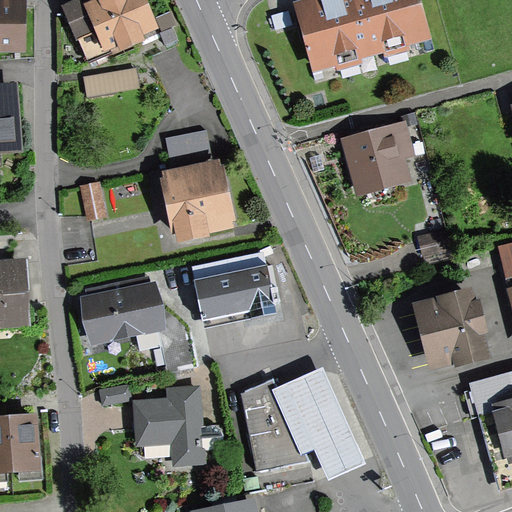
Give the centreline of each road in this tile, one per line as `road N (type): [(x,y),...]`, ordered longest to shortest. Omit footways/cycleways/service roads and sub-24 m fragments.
road 1 (secondary): [(422,511),(195,0)]
road 2 (residential): [(47,0),(44,211),(68,511)]
road 3 (unknown): [(349,342),(286,357),(242,355),(198,340),(159,276)]
